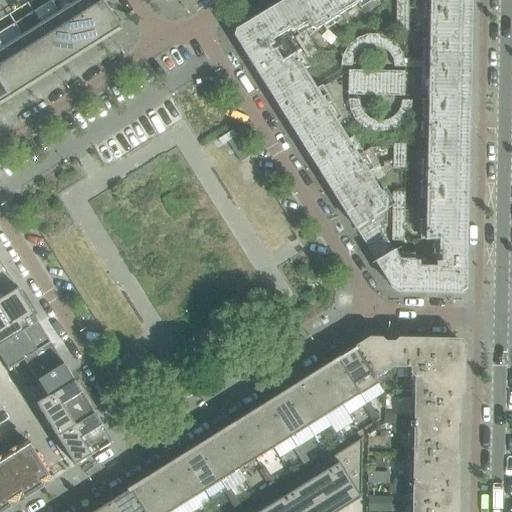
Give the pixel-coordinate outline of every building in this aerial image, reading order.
[(122,30),(102,0),(80,0),(77,2),(102,42),(122,30)] [(323,27),(306,0),(288,0),(268,13),(266,16),(264,18),(261,19),(257,20),(237,32),(236,38),(260,76),(283,62),(275,50),(273,52),(270,48),(275,45),(272,42),(290,31),(296,33),(304,28),(305,29),(309,26),(311,30),(316,31),(323,27)] [(306,0),(323,27),(365,0),(306,0)] [(396,0),(396,8),(409,8),(408,0),(396,0)] [(470,26),(470,0),(458,0),(429,0),(428,62),(469,62),(470,39),(468,35),(468,29),(470,26)] [(102,42),(77,2),(59,14),(84,54),(102,42)] [(408,16),(409,8),(396,8),(396,16),(408,16)] [(84,54),(59,14),(40,25),(65,65),(84,54)] [(408,24),(408,16),(396,16),(396,24),(408,24)] [(408,31),(408,24),(396,24),(396,32),(408,33),(408,31)] [(65,65),(40,25),(22,37),(47,77),(65,65)] [(309,40),(305,33),(295,39),(299,46),(309,40)] [(369,47),(367,36),(356,40),(362,50),(369,47)] [(376,47),(379,36),(377,36),(367,36),(369,47),(376,47)] [(384,50),(390,41),(381,37),(379,36),(376,47),(384,50)] [(47,77),(22,37),(4,48),(29,88),(47,77)] [(313,46),(309,40),(299,46),(303,53),(313,46)] [(362,50),(356,40),(348,47),(356,54),(362,50)] [(390,55),(398,49),(397,47),(390,41),(384,50),(390,55)] [(318,53),(313,46),(303,53),(304,54),(308,60),(318,53)] [(356,54),(348,47),(344,54),(343,58),(353,61),(356,54)] [(29,88),(4,48),(0,50),(0,82),(11,100),(29,88)] [(401,53),(398,49),(390,55),(393,62),(403,59),(401,53)] [(318,92),(297,59),(294,55),(283,62),(260,76),(273,97),(277,99),(279,104),(280,108),(292,127),(326,106),(329,110),(340,103),(329,85),(318,92)] [(352,68),(353,61),(343,58),(341,67),(352,68)] [(404,61),(403,59),(393,62),(394,68),(405,69),(404,61)] [(469,86),(469,62),(428,62),(428,79),(428,96),(428,100),(427,120),(468,121),(468,101),(468,99),(467,96),(467,90),(469,86)] [(356,84),(356,72),(348,72),(348,74),(348,84),(356,84)] [(364,84),(364,72),(356,72),(356,84),(364,84)] [(372,85),(372,72),(364,72),(364,84),(372,85)] [(380,85),(381,73),(372,72),(372,85),(380,85)] [(388,85),(389,73),(381,73),(380,85),(388,85)] [(396,85),(397,73),(389,73),(388,85),(396,85)] [(405,73),(397,73),(396,85),(404,85),(405,73)] [(0,106),(11,100),(0,82),(0,106)] [(356,96),(356,84),(348,84),(348,96),(356,96)] [(364,97),(364,84),(356,84),(356,96),(364,97)] [(372,97),(372,85),(364,84),(364,97),(372,97)] [(380,97),(380,85),(372,85),(372,97),(380,97)] [(388,97),(388,85),(380,85),(380,97),(388,97)] [(396,97),(396,85),(388,85),(388,97),(396,97)] [(404,97),(404,85),(396,85),(396,97),(404,97)] [(359,101),(348,101),(350,112),(360,109),(359,101)] [(401,102),(400,109),(410,113),(412,102),(401,102)] [(359,158),(329,110),(326,106),(292,127),(305,148),(308,150),(311,154),(312,159),(324,179),(359,158)] [(364,115),(360,109),(350,112),(355,122),(364,115)] [(404,123),(410,113),(400,109),(396,116),(404,123)] [(364,130),(369,120),(364,115),(355,122),(364,130)] [(396,130),(404,123),(396,116),(390,120),(396,130)] [(374,133),(376,122),(369,120),(364,130),(374,133)] [(396,130),(390,120),(384,122),(386,133),(394,131),(396,130)] [(468,146),(468,121),(427,120),(426,181),(467,181),(467,159),(465,155),(466,149),(468,146)] [(386,133),(384,122),(376,122),(374,133),(386,133)] [(393,149),(393,153),(405,154),(406,150),(406,146),(393,145),(393,149)] [(405,162),(405,154),(393,153),(393,162),(405,162)] [(388,204),(359,158),(324,179),(336,199),(340,201),(343,205),(343,210),(356,230),(368,223),(374,220),(387,211),(388,204)] [(405,170),(405,162),(393,162),(392,170),(405,170)] [(466,206),(467,181),(426,181),(425,242),(439,242),(466,242),(466,227),(466,219),(464,215),(464,211),(465,209),(466,206)] [(392,194),(392,202),(404,202),(405,194),(392,194)] [(404,210),(404,202),(392,202),(392,210),(404,210)] [(404,218),(404,210),(392,210),(392,212),(392,218),(404,218)] [(387,211),(374,220),(377,226),(387,220),(387,211)] [(404,226),(404,218),(392,218),(392,226),(404,226)] [(377,226),(374,220),(368,223),(371,229),(375,235),(381,232),(377,226)] [(387,228),(387,220),(377,226),(381,232),(387,228)] [(371,229),(368,223),(356,230),(360,236),(371,229)] [(404,234),(404,226),(392,226),(392,234),(404,234)] [(375,235),(371,229),(360,236),(364,242),(375,235)] [(404,240),(404,234),(392,234),(392,242),(404,242),(404,240)] [(389,244),(384,236),(378,240),(381,245),(383,248),(389,244)] [(370,252),(381,245),(378,240),(367,247),(370,252)] [(465,290),(466,242),(439,242),(439,257),(441,257),(441,264),(436,263),(436,268),(420,267),(420,262),(415,262),(415,261),(399,260),(394,253),(388,257),(377,264),(393,290),(399,293),(423,293),(427,292),(433,292),(437,294),(461,294),(465,290)] [(394,253),(389,244),(383,248),(385,251),(388,257),(394,253)] [(374,258),(385,251),(383,248),(381,245),(370,252),(374,258)] [(377,264),(388,257),(385,251),(374,258),(375,260),(377,264)] [(0,301),(18,291),(4,268),(0,270),(0,301)] [(0,346),(38,323),(18,291),(0,301),(0,346)] [(13,367),(51,343),(38,323),(0,346),(0,357),(8,370),(13,367)] [(395,369),(395,345),(385,345),(381,341),(370,341),(357,349),(376,379),(393,369),(395,369)] [(462,393),(464,347),(460,342),(399,341),(395,345),(395,369),(406,369),(411,369),(411,375),(415,379),(414,396),(458,397),(462,393)] [(27,390),(65,366),(51,343),(13,367),(27,390)] [(379,384),(376,379),(357,349),(356,349),(356,350),(340,360),(339,360),(361,395),(379,384)] [(361,395),(339,360),(322,371),(344,406),(361,395)] [(65,366),(27,390),(37,406),(75,382),(65,366)] [(344,406),(322,371),(304,382),(326,416),(344,406)] [(95,415),(75,382),(37,406),(57,439),(95,415)] [(326,416),(304,382),(287,392),(309,427),(326,416)] [(309,427),(287,392),(270,403),(291,438),(309,427)] [(458,419),(458,411),(458,397),(414,396),(414,416),(393,416),(393,423),(406,423),(406,426),(414,426),(413,455),(457,456),(458,441),(458,419)] [(291,438),(270,403),(252,414),(274,449),(291,438)] [(374,412),(369,404),(363,408),(368,416),(374,412)] [(379,420),(374,412),(368,416),(373,424),(379,420)] [(274,449),(252,414),(235,425),(257,460),(274,449)] [(113,443),(95,415),(57,439),(75,467),(113,443)] [(406,433),(406,426),(406,423),(393,423),(385,423),(384,433),(406,433)] [(257,460),(235,425),(217,436),(239,471),(257,460)] [(340,433),(334,425),(328,429),(333,437),(340,433)] [(345,442),(340,433),(333,437),(338,446),(345,442)] [(239,471),(217,436),(200,447),(222,482),(239,471)] [(0,511),(1,511),(15,505),(14,504),(20,501),(47,484),(50,482),(40,465),(26,443),(0,458),(0,511)] [(337,511),(354,502),(355,443),(255,506),(245,511),(337,511)] [(222,482),(200,447),(183,457),(205,492),(222,482)] [(305,455),(300,447),(294,451),(299,459),(305,455)] [(310,463),(305,455),(299,459),(304,467),(310,463)] [(457,471),(457,456),(413,455),(413,481),(401,481),(401,485),(413,485),(411,511),(456,511),(457,479),(457,471)] [(205,492),(183,457),(165,468),(187,503),(205,492)] [(173,511),(187,503),(165,468),(148,479),(168,511),(173,511)] [(270,477),(265,469),(259,472),(264,481),(270,477)] [(389,485),(389,474),(368,473),(367,484),(389,485)] [(275,485),(270,477),(264,481),(269,489),(275,485)] [(168,511),(148,479),(131,490),(144,511),(168,511)] [(403,495),(403,486),(388,486),(388,495),(403,495)] [(144,511),(131,490),(113,501),(120,511),(144,511)] [(236,498),(231,490),(224,494),(229,502),(236,498)] [(241,506),(236,498),(229,502),(235,510),(241,506)] [(120,511),(113,501),(96,511),(120,511)]
